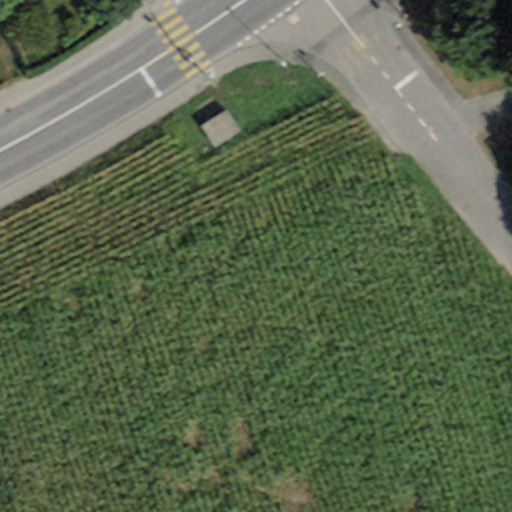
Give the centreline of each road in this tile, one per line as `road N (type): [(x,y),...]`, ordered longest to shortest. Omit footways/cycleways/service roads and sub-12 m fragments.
road 1 (track): [(511,269),(311,0)]
road 2 (tertiary): [(244,0),(176,49),(0,146)]
